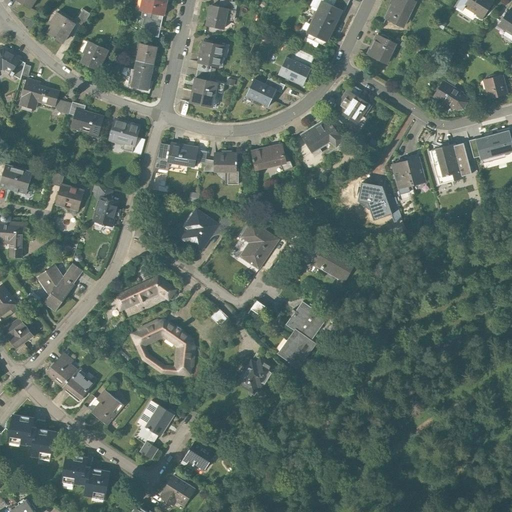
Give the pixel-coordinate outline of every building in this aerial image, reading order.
[(34,0),(14,0),(29,9),(34,0)] [(160,0),(141,0),(139,10),(164,15),(167,2),(160,0)] [(403,27),(416,0),(415,0),(390,0),(382,17),(403,27)] [(493,0),(466,0),(463,7),(483,18),(493,0)] [(327,42),(342,11),(322,2),(307,33),(327,42)] [(227,10),(211,7),(207,26),(223,29),(227,10)] [(78,19),(86,23),(92,12),(83,8),(78,19)] [(511,10),(508,8),(496,26),(511,35),(511,10)] [(47,32),(63,43),(76,24),(56,10),(48,22),(52,24),(47,32)] [(396,43),(375,32),(364,54),(385,64),(396,43)] [(109,49),(88,39),(78,61),(99,71),(109,49)] [(139,41),(136,60),(156,63),(159,44),(139,41)] [(222,46),(204,42),(199,63),(218,67),(222,46)] [(21,79),(25,63),(4,49),(0,50),(0,70),(2,70),(21,79)] [(311,69),(286,57),(278,75),(303,86),(311,69)] [(136,60),(132,86),(151,90),(156,63),(136,60)] [(502,73),(481,79),(487,100),(508,94),(502,73)] [(60,86),(27,77),(19,106),(37,111),(39,103),(54,108),(60,86)] [(217,83),(196,78),(190,103),(211,107),(217,83)] [(468,94),(442,79),(432,97),(457,111),(468,94)] [(254,80),(247,96),(268,106),(276,90),(254,80)] [(357,130),(372,105),(348,90),(332,115),(357,130)] [(104,115),(76,107),(69,129),(97,137),(104,115)] [(140,123),(116,117),(110,140),(134,146),(140,123)] [(325,118),(299,134),(309,152),(327,142),(334,147),(342,141),(336,136),(325,118)] [(511,151),(511,137),(510,129),(472,138),(478,160),(511,151)] [(282,141),(247,149),(253,171),(287,163),(282,141)] [(206,152),(159,143),(155,167),(202,175),(206,152)] [(456,143),(433,148),(440,177),(463,171),(456,143)] [(237,152),(211,152),(211,171),(225,172),(225,186),(237,186),(237,152)] [(419,156),(404,160),(411,186),(426,183),(419,156)] [(404,160),(389,164),(396,190),(411,186),(404,160)] [(33,171),(6,163),(0,181),(0,185),(26,194),(33,171)] [(382,184),(358,180),(357,202),(366,203),(369,214),(390,206),(382,184)] [(84,190),(61,183),(55,204),(78,211),(84,190)] [(115,230),(122,201),(101,196),(94,225),(115,230)] [(219,223),(194,207),(175,237),(199,253),(219,223)] [(27,222),(0,219),(0,242),(10,244),(9,257),(24,258),(27,222)] [(247,242),(238,256),(258,269),(278,238),(250,220),(239,237),(247,242)] [(357,259),(322,240),(309,264),(344,283),(357,259)] [(70,292),(84,271),(72,263),(63,277),(59,284),(70,292)] [(56,264),(36,276),(50,297),(59,284),(63,277),(56,264)] [(118,313),(161,294),(170,301),(179,289),(159,275),(110,296),(118,313)] [(0,318),(9,312),(17,306),(2,284),(0,285),(0,318)] [(56,312),(70,292),(59,284),(50,297),(45,305),(56,312)] [(260,318),(268,306),(258,299),(250,312),(260,318)] [(285,325),(293,331),(276,355),(298,370),(316,345),(310,340),(326,318),(302,301),(285,325)] [(212,317),(221,325),(230,316),(220,307),(212,317)] [(162,374),(187,377),(193,373),(195,338),(165,316),(130,334),(141,360),(162,374)] [(29,329),(23,322),(5,335),(10,343),(29,329)] [(34,336),(29,329),(10,343),(16,350),(34,336)] [(80,366),(63,352),(45,376),(62,389),(80,366)] [(263,394),(279,367),(258,356),(254,362),(244,356),(231,380),(249,391),(251,387),(263,394)] [(97,379),(80,366),(62,389),(79,402),(97,379)] [(124,406),(104,390),(88,411),(108,427),(124,406)] [(182,420),(152,401),(137,422),(142,425),(134,437),(143,443),(138,452),(153,461),(158,453),(161,455),(169,443),(168,442),(182,420)] [(56,433),(31,429),(33,419),(13,416),(9,442),(34,446),(32,459),(51,462),(56,433)] [(217,454),(196,441),(182,464),(192,471),(195,467),(205,473),(217,454)] [(89,459),(67,455),(63,482),(87,485),(85,496),(106,499),(110,473),(87,469),(89,459)] [(196,489),(173,475),(159,498),(174,508),(177,503),(184,507),(196,489)] [(36,511),(26,498),(18,504),(23,511),(36,511)]
